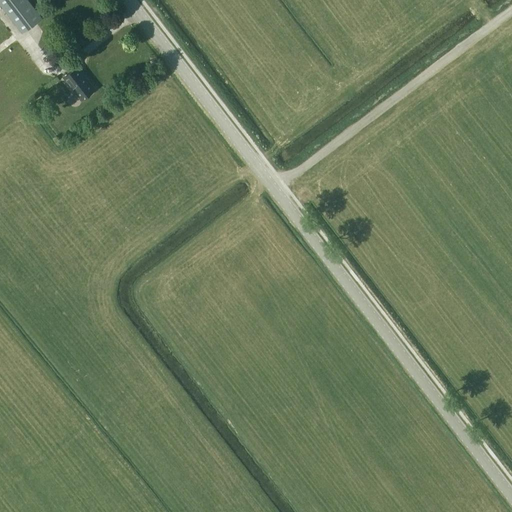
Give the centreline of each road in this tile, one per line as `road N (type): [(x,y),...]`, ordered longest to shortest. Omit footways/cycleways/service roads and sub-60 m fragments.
road 1 (secondary): [(511,499),(124,0)]
road 2 (unknown): [(511,1),(279,180)]
